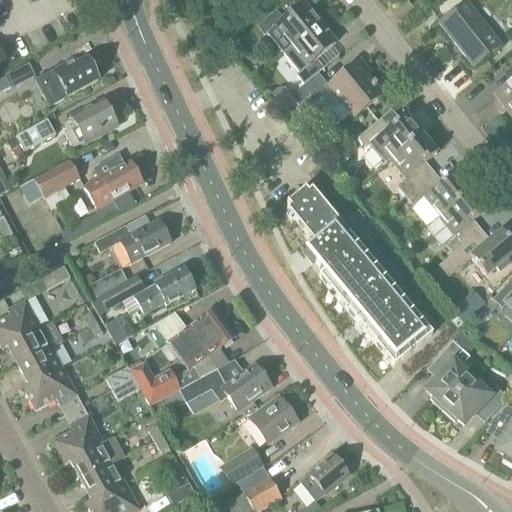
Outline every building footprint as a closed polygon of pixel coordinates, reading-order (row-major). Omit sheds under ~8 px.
[(438,26),(473,69),(501,47),(466,3),(438,26)] [(283,56),(320,26),(304,6),(284,22),(277,13),(258,29),(280,57),(282,55),(283,56)] [(336,46),(320,26),(283,56),(299,76),(297,77),(305,88),(320,77),(325,73),(316,62),(336,46)] [(73,62),(35,83),(49,109),(97,83),(85,61),(75,67),(73,62)] [(320,77),(305,88),(291,99),(301,111),(327,89),(354,122),(382,98),(367,80),(371,77),(359,62),(328,87),(320,77)] [(6,79),(0,82),(0,95),(11,89),(12,90),(34,79),(28,67),(6,79)] [(511,84),(495,98),(511,119),(511,84)] [(64,138),(71,152),(115,128),(103,106),(63,127),(68,136),(64,138)] [(366,150),(370,146),(385,166),(390,162),(391,162),(422,136),(406,118),(387,133),(379,123),(358,140),(366,150)] [(47,122),(16,139),(24,154),(55,137),(47,122)] [(422,136),(391,162),(406,181),(397,188),(406,199),(427,181),(418,171),(437,155),(422,136)] [(99,180),(83,190),(97,212),(128,194),(141,186),(136,177),(136,173),(134,168),(130,167),(129,165),(123,168),(117,159),(95,172),(99,180)] [(44,202),(80,182),(69,163),(19,190),(29,208),(43,200),(44,202)] [(427,181),(406,199),(413,208),(416,206),(432,226),(438,220),(469,195),(453,175),(434,191),(427,181)] [(290,209),(286,212),(316,248),(308,255),(323,274),(318,278),(393,369),(432,337),(311,191),(308,194),(305,190),(286,205),(290,209)] [(469,195),(438,220),(453,239),(444,246),(454,257),(474,240),(465,229),(484,213),(469,195)] [(379,239),(358,212),(347,221),(369,247),(379,239)] [(130,238),(126,229),(94,245),(99,256),(120,245),(131,266),(170,246),(159,223),(130,238)] [(7,231),(0,234),(0,236),(5,246),(13,241),(7,231)] [(474,240),(454,257),(461,266),(469,259),(486,279),(495,271),(498,275),(510,266),(506,262),(511,256),(511,247),(501,234),(482,250),(474,240)] [(68,281),(62,270),(40,282),(46,293),(68,281)] [(115,290),(98,300),(106,314),(133,299),(143,317),(165,305),(167,308),(195,292),(183,271),(155,287),(156,289),(145,296),(143,294),(144,293),(136,279),(127,284),(115,290)] [(108,278),(84,291),(91,304),(98,300),(115,290),(108,278)] [(493,302),(503,311),(507,307),(511,312),(511,282),(493,302)] [(35,299),(25,305),(24,304),(6,314),(9,319),(0,324),(0,351),(1,352),(39,331),(38,329),(48,323),(35,299)] [(153,380),(144,364),(141,366),(140,363),(127,370),(129,372),(133,380),(139,391),(149,410),(160,404),(160,403),(200,382),(194,370),(219,351),(234,340),(214,313),(202,322),(201,321),(167,345),(187,373),(173,380),(169,372),(153,380)] [(88,330),(96,325),(90,315),(82,320),(88,330)] [(116,322),(105,328),(115,346),(126,340),(116,322)] [(103,336),(96,325),(88,330),(94,341),(103,336)] [(49,326),(39,331),(1,352),(1,353),(6,350),(17,369),(50,351),(60,346),(49,326)] [(442,413),(472,381),(460,370),(469,359),(452,344),(431,367),(440,376),(425,393),(432,398),(429,401),(442,413)] [(61,371),(50,351),(17,369),(27,389),(22,392),(61,371)] [(217,373),(200,382),(160,403),(160,404),(167,416),(211,393),(220,406),(227,401),(237,414),(270,390),(255,369),(226,390),(217,373)] [(133,380),(129,372),(127,370),(105,382),(111,393),(133,380)] [(61,371),(22,392),(34,414),(55,403),(58,408),(75,398),(61,371)] [(139,391),(133,380),(111,393),(116,404),(139,391)] [(484,392),(472,381),(442,413),(454,425),(457,422),(464,428),(479,412),(488,421),(507,400),(491,385),(484,392)] [(281,404),(267,414),(264,411),(249,422),(268,447),(297,425),(281,404)] [(511,466),(511,411),(506,408),(487,427),(505,438),(496,453),(504,458),(502,461),(511,466)] [(63,467),(102,446),(87,419),(69,429),(72,434),(52,446),(63,467)] [(154,444),(162,440),(156,429),(148,433),(154,444)] [(102,446),(63,467),(64,468),(69,465),(80,484),(113,466),(125,460),(113,440),(102,446)] [(168,451),(162,440),(154,444),(160,455),(168,451)] [(219,470),(231,490),(264,470),(252,450),(219,470)] [(333,458),(309,478),(299,486),(309,497),(314,504),(315,505),(325,497),(349,478),(333,458)] [(124,486),(113,466),(80,484),(90,504),(85,507),(124,486)] [(268,481),(244,495),(224,508),(226,511),(263,511),(280,502),(268,481)] [(137,511),(124,486),(85,507),(87,511),(137,511)] [(172,509),(194,497),(188,486),(166,498),(172,509)]
